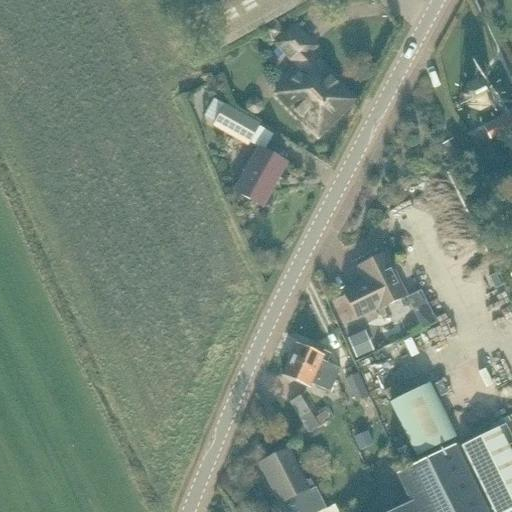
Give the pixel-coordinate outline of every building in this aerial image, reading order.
[(186,0),(217,51),(309,0),(186,0)] [(276,24),(265,30),(271,41),(282,35),(276,24)] [(353,101),(316,63),(307,54),(313,49),(294,29),(277,46),(301,71),(275,96),(316,137),(353,101)] [(210,79),(206,87),(213,91),(217,83),(210,79)] [(489,87),(478,83),(467,87),(463,99),(468,110),(479,114),(490,109),(494,98),(489,87)] [(212,99),(202,117),(215,124),(217,119),(235,130),(252,140),(259,126),(212,99)] [(511,115),(485,129),(491,140),(511,129),(511,115)] [(453,140),(443,146),(454,167),(465,161),(453,140)] [(261,208),(286,164),(258,149),(234,193),(261,208)] [(365,285),(343,296),(355,321),(377,310),(379,314),(405,302),(383,259),(358,271),(365,285)] [(355,361),(370,354),(361,335),(347,341),(355,361)] [(322,352),(320,356),(295,345),(288,361),(334,382),(340,370),(326,364),(330,355),(322,352)] [(471,360),(475,369),(491,362),(487,353),(471,360)] [(469,360),(445,370),(467,423),(491,413),(469,360)] [(329,393),(334,382),(288,361),(281,377),(309,389),(311,385),(329,393)] [(355,403),(367,398),(368,398),(358,375),(345,381),(355,403)] [(429,384),(390,403),(416,456),(455,437),(429,384)] [(308,435),(318,429),(333,419),(332,417),(328,411),(313,420),(299,398),(289,404),(308,435)] [(511,511),(511,459),(507,450),(511,447),(511,443),(504,428),(461,450),(492,511),(511,511)] [(369,435),(355,441),(359,450),(373,444),(369,435)] [(487,511),(456,448),(396,478),(410,505),(395,511),(487,511)] [(286,452),(261,464),(280,504),(283,511),(321,511),(324,511),(310,481),(301,483),(286,452)]
